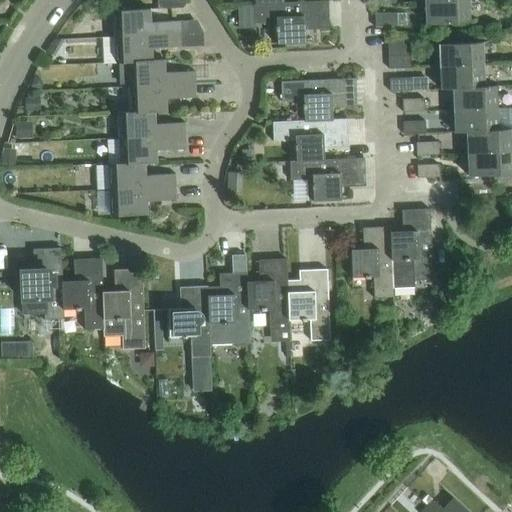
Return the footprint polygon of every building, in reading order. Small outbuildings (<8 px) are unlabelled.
[(157,0),(158,9),(182,8),(187,3),(177,0),(157,0)] [(468,1),(425,3),(426,25),(469,23),(468,1)] [(329,3),(283,5),(255,5),(255,4),(253,4),(254,24),(276,23),(276,45),(305,44),(304,17),(329,17),(329,3)] [(114,11),(115,38),(181,35),(181,22),(151,23),(150,10),(114,11)] [(375,27),(387,27),(397,27),(397,13),(375,14),(375,27)] [(182,48),(181,35),(115,38),(115,64),(119,64),(119,63),(152,61),(152,60),(151,49),(182,48)] [(440,68),(483,66),(482,43),(439,45),(440,68)] [(388,57),(389,70),(411,69),(411,56),(388,57)] [(129,85),(129,88),(196,85),(195,72),(165,73),(165,60),(152,60),(152,61),(119,63),(119,64),(119,86),(129,85)] [(483,66),(440,68),(441,90),(453,90),(453,89),(484,87),(483,66)] [(43,84),(40,79),(34,77),(31,87),(41,90),(43,84)] [(332,120),(331,95),(356,94),(355,79),(291,82),(291,77),(281,77),(281,82),(282,102),(303,101),(304,121),(304,122),(332,120)] [(390,92),(402,92),(412,91),(411,78),(390,79),(390,92)] [(427,78),(411,78),(412,91),(428,91),(427,78)] [(196,98),(196,85),(129,88),(130,112),(130,113),(154,112),(154,113),(167,113),(166,99),(196,98)] [(453,89),(453,90),(454,111),(497,109),(496,86),(484,87),(453,89)] [(37,97),(22,98),(23,111),(38,110),(37,97)] [(424,99),(402,100),(403,113),(425,112),(424,99)] [(497,109),(454,111),(455,133),(467,133),(467,132),(498,131),(498,130),(497,109)] [(118,113),(119,139),(186,137),(186,123),(155,125),(154,113),(154,112),(130,113),(130,112),(118,113)] [(324,161),(324,160),(323,135),(348,134),(347,119),(332,120),(304,122),(304,121),(272,122),(273,142),(295,141),(295,161),(296,162),(324,161)] [(404,135),(416,135),(426,134),(425,121),(403,122),(404,135)] [(32,122),(16,123),(16,139),(33,139),(32,122)] [(467,132),(467,133),(468,154),(511,153),(510,130),(498,130),(498,131),(467,132)] [(187,149),(186,137),(119,139),(120,164),(145,164),(157,164),(157,150),(187,149)] [(416,143),(417,156),(439,156),(438,142),(416,143)] [(3,149),(2,164),(15,165),(17,150),(3,149)] [(511,153),(468,154),(469,177),(511,175),(511,153)] [(296,162),(295,161),(290,162),(290,181),(307,181),(308,202),(341,201),(340,175),(365,174),(365,159),(324,160),(324,161),(296,162)] [(108,164),(109,190),(176,188),(176,175),(145,176),(145,164),(120,164),(108,164)] [(418,179),(439,178),(440,178),(439,165),(417,166),(418,179)] [(177,201),(176,188),(109,190),(110,216),(147,215),(147,202),(177,201)] [(402,232),(391,232),(393,289),(414,288),(414,281),(433,280),(430,210),(430,209),(414,210),(415,231),(402,232)] [(363,249),(350,250),(352,278),(373,277),(374,299),(393,298),(393,289),(391,232),(390,227),(375,228),(376,249),(363,249)] [(62,282),(61,248),(46,249),(47,270),(21,271),(22,300),(43,299),(44,320),(64,319),(63,310),(62,282)] [(208,296),(207,296),(209,331),(210,331),(210,345),(250,344),(249,310),(248,310),(247,282),(247,273),(246,255),(233,256),(234,273),(232,273),(233,287),(208,288),(208,296)] [(87,281),(62,282),(63,310),(84,309),(85,331),(103,330),(103,337),(105,337),(104,320),(103,320),(102,292),(103,292),(101,259),(86,259),(87,281)] [(247,282),(248,310),(249,310),(269,309),(270,332),(290,331),(289,321),(287,281),(288,281),(287,259),(272,260),(272,281),(247,282)] [(104,320),(105,337),(122,336),(122,350),(145,349),(142,269),(127,270),(128,291),(103,292),(102,292),(103,320),(104,320)] [(288,281),(287,281),(289,321),(309,320),(310,341),(330,341),(327,270),(311,270),(312,291),(300,292),(299,280),(288,281)] [(193,308),(168,309),(169,337),(190,336),(191,358),(211,357),(210,345),(210,331),(209,331),(207,296),(208,296),(208,288),(208,286),(192,287),(193,308)] [(162,310),(153,311),(155,351),(164,350),(162,310)] [(453,326),(448,316),(433,323),(439,333),(453,326)] [(18,358),(18,343),(1,343),(1,358),(18,358)] [(140,368),(154,367),(153,353),(139,354),(140,368)] [(427,495),(421,502),(427,506),(433,500),(427,495)] [(427,506),(432,511),(468,511),(454,498),(444,509),(433,499),(433,500),(427,506)]
